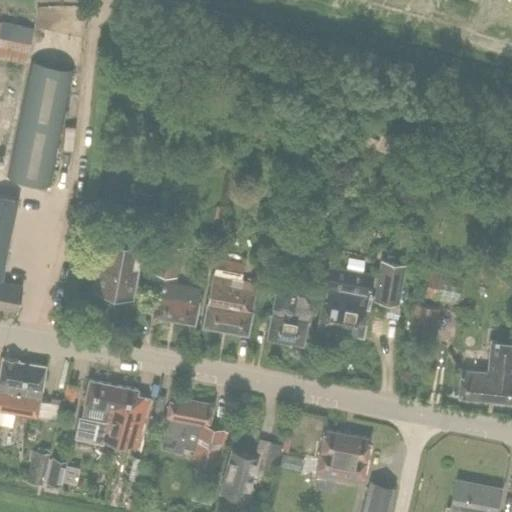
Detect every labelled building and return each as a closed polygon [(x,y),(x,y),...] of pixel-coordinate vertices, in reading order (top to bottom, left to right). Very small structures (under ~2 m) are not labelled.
[(0,57),(26,62),(29,44),(32,28),(0,21),(0,57)] [(52,173),(70,78),(72,68),(30,60),(8,178),(49,187),(52,173)] [(402,156),(408,136),(366,124),(360,143),(402,156)] [(306,158),(308,147),(295,145),(293,155),(306,158)] [(300,183),(286,181),(284,193),(298,195),(300,183)] [(0,306),(17,309),(21,284),(1,280),(8,237),(18,197),(0,192),(0,306)] [(119,217),(121,204),(114,203),(115,197),(104,194),(100,212),(119,217)] [(292,225),(277,222),(274,239),(288,242),(292,225)] [(103,234),(93,287),(131,294),(141,241),(103,234)] [(157,242),(151,271),(175,276),(181,247),(166,243),(157,242)] [(253,295),(256,282),(240,279),(243,262),(216,258),(207,302),(202,324),(246,333),(254,295),(253,295)] [(379,258),(373,299),(399,303),(406,263),(379,258)] [(315,298),(321,299),(316,325),(362,334),(369,293),(373,272),(330,265),(326,285),(317,284),(315,298)] [(424,298),(433,300),(438,273),(429,271),(424,298)] [(197,300),(200,286),(158,278),(156,292),(155,292),(151,314),(193,322),(198,300),(197,300)] [(308,322),(310,310),(308,309),(309,303),(304,296),(294,294),(296,282),(277,279),(272,306),(273,306),(271,314),(266,337),(302,343),(306,321),(308,322)] [(433,338),(439,307),(411,302),(405,332),(433,338)] [(511,401),(511,339),(491,338),(487,371),(463,369),(460,396),(511,401)] [(0,423),(12,426),(14,412),(17,412),(36,416),(36,414),(56,417),(58,401),(39,399),(41,389),(41,387),(45,365),(17,360),(18,358),(1,355),(0,363),(0,423)] [(78,416),(74,435),(94,440),(99,441),(102,442),(103,439),(136,447),(142,423),(149,396),(135,393),(137,388),(88,378),(86,391),(85,399),(84,401),(84,402),(81,416),(78,416)] [(76,385),(66,383),(63,398),(73,400),(76,385)] [(164,424),(166,424),(160,447),(182,452),(184,445),(195,447),(193,458),(213,463),(222,428),(207,424),(212,402),(170,394),(164,424)] [(323,428),(316,464),(336,468),(335,473),(361,478),(369,437),(323,428)] [(246,498),(247,494),(251,495),(254,485),(250,484),(256,460),(264,462),(269,440),(259,437),(253,458),(229,452),(219,490),(246,498)] [(42,484),(50,452),(33,448),(25,480),(42,484)] [(61,485),(67,459),(51,455),(45,481),(61,485)] [(389,511),(396,486),(369,479),(360,511),(389,511)] [(496,511),(501,488),(486,486),(473,483),(473,482),(457,479),(452,506),(451,506),(447,505),(445,511),(496,511)]
